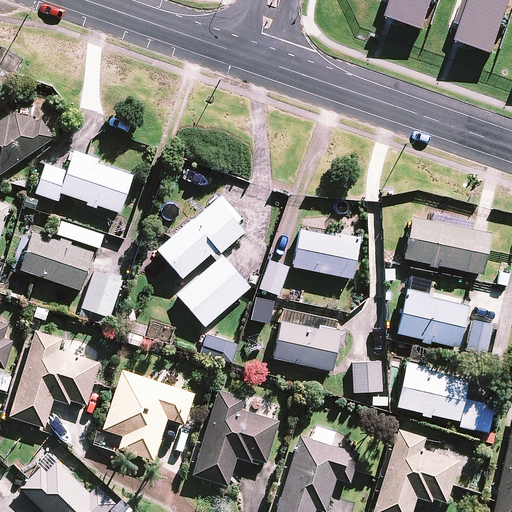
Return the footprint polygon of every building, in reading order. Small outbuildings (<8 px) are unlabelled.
[(419,33),(430,0),(388,0),(382,20),(419,33)] [(488,58),(508,0),(467,0),(451,45),(488,58)] [(0,175),(53,140),(40,121),(35,124),(31,119),(14,117),(9,120),(7,117),(0,122),(0,175)] [(96,208),(118,216),(131,179),(96,166),(97,161),(87,158),(73,153),(66,173),(59,195),(85,205),(84,208),(95,211),(96,208)] [(59,195),(66,173),(44,166),(34,196),(56,203),(59,195)] [(219,197),(156,252),(181,281),(214,252),(218,256),(243,234),(235,225),(240,221),(219,197)] [(33,211),(36,202),(26,198),(23,207),(33,211)] [(0,235),(8,208),(0,205),(0,235)] [(487,251),(490,237),(410,221),(402,262),(427,267),(427,269),(436,271),(436,268),(482,277),(487,251)] [(102,237),(60,222),(55,237),(97,251),(102,237)] [(291,270),(350,282),(358,241),(339,237),(338,241),(298,233),(291,270)] [(31,235),(18,273),(78,293),(91,255),(69,248),(70,243),(59,240),(58,244),(31,235)] [(248,290),(220,258),(175,298),(203,329),(248,290)] [(257,290),(278,297),(288,269),(267,262),(257,290)] [(93,273),(80,311),(109,320),(122,283),(93,273)] [(430,344),(457,350),(466,309),(426,300),(427,297),(405,292),(395,336),(420,341),(419,345),(429,347),(430,344)] [(463,353),(484,357),(491,327),(470,323),(463,353)] [(145,327),(133,324),(127,344),(139,348),(145,327)] [(271,361),(330,374),(337,344),(342,345),(344,334),(318,328),(317,332),(279,324),(271,361)] [(0,370),(3,372),(11,343),(2,341),(6,328),(0,325),(0,370)] [(60,341),(34,333),(8,419),(43,430),(52,402),(68,407),(69,403),(85,408),(98,364),(56,352),(60,341)] [(230,364),(236,346),(206,336),(200,355),(230,364)] [(352,395),(380,393),(379,363),(350,365),(352,395)] [(429,417),(457,424),(466,382),(426,373),(427,370),(405,365),(395,410),(420,415),(419,418),(428,420),(429,417)] [(117,452),(152,463),(166,421),(183,427),(193,396),(120,372),(100,432),(121,439),(117,452)] [(244,400),(216,392),(191,478),(226,489),(235,460),(250,465),(251,461),(264,465),(277,423),(240,412),(244,400)] [(457,429),(486,435),(492,408),(464,401),(457,429)] [(511,511),(511,419),(493,503),(490,511),(511,511)] [(397,431),(372,511),(411,511),(415,500),(430,505),(431,500),(445,505),(451,487),(458,463),(421,451),(424,440),(397,431)] [(357,456),(298,438),(274,511),(313,511),(314,511),(315,511),(324,511),(335,481),(348,485),(353,472),(357,456)] [(106,511),(113,505),(95,487),(88,494),(55,463),(44,474),(39,469),(28,481),(18,491),(40,511),(106,511)]
